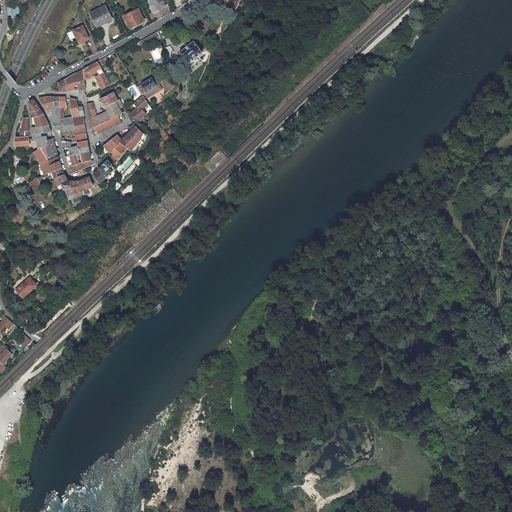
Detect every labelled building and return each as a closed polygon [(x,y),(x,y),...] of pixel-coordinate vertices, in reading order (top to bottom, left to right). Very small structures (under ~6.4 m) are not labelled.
[(147,0),(153,12),(165,6),(162,0),(147,0)] [(18,6),(6,7),(7,15),(18,15),(18,6)] [(112,21),(105,7),(91,14),(97,25),(105,21),(106,23),(112,21)] [(143,20),(137,10),(125,17),(130,27),(143,20)] [(90,39),(84,27),(75,31),(76,35),(80,44),(90,39)] [(168,37),(163,28),(157,32),(160,38),(161,41),(168,37)] [(137,40),(136,41),(140,49),(160,38),(157,32),(140,41),(139,41),(138,40),(137,40)] [(202,52),(194,41),(180,52),(182,55),(177,59),(184,67),(193,60),(195,63),(201,59),(198,55),(202,52)] [(83,70),(84,79),(89,78),(90,72),(91,72),(91,70),(95,67),(96,67),(96,68),(99,66),(100,66),(103,64),(101,60),(98,62),(83,70)] [(95,78),(101,89),(110,85),(103,72),(99,66),(96,68),(96,67),(95,67),(99,74),(99,75),(95,78)] [(83,70),(77,73),(79,90),(85,89),(84,79),(83,70)] [(73,91),(79,90),(77,73),(73,75),(58,84),(61,92),(73,91)] [(142,94),(160,84),(157,78),(158,77),(157,75),(137,87),(142,94)] [(187,89),(181,96),(186,101),(192,94),(187,89)] [(108,111),(97,117),(100,124),(117,115),(120,114),(121,113),(119,109),(115,102),(117,101),(113,93),(110,95),(102,99),(108,111)] [(132,105),(136,109),(130,115),(127,117),(133,121),(138,121),(139,120),(140,120),(152,109),(143,95),(143,96),(132,105)] [(60,97),(49,97),(39,99),(46,111),(52,109),(52,111),(54,124),(61,123),(61,122),(61,119),(60,106),(60,97)] [(78,107),(77,100),(73,99),(70,99),(70,108),(73,121),(74,124),(84,122),(84,116),(80,116),(78,107)] [(123,107),(119,99),(117,101),(115,102),(119,109),(123,107)] [(37,121),(38,127),(49,125),(44,114),(34,100),(29,102),(31,112),(32,111),(35,122),(37,121)] [(89,116),(89,117),(89,120),(97,117),(96,114),(95,110),(93,103),(87,104),(89,116)] [(100,124),(91,129),(94,134),(96,133),(97,135),(121,122),(117,115),(100,124)] [(89,120),(90,129),(91,129),(100,124),(97,117),(89,120)] [(65,127),(65,130),(72,129),(75,129),(75,128),(74,124),(73,121),(65,123),(65,122),(61,122),(61,123),(54,124),(53,124),(56,128),(61,128),(65,127)] [(42,133),(51,132),(51,130),(49,125),(38,127),(32,127),(33,139),(33,141),(37,140),(37,138),(43,137),(42,133)] [(72,138),(73,143),(87,140),(86,135),(84,127),(75,128),(75,129),(75,131),(76,137),(72,138)] [(133,130),(122,141),(121,139),(117,135),(104,146),(110,152),(111,152),(114,155),(113,157),(118,161),(129,148),(131,150),(132,149),(141,139),(143,134),(143,133),(136,127),(133,130)] [(131,129),(121,139),(122,141),(133,130),(131,129)] [(28,145),(29,145),(29,142),(29,139),(28,136),(21,137),(16,137),(15,146),(28,145)] [(47,145),(47,140),(46,136),(43,137),(37,138),(37,140),(38,149),(40,148),(47,145)] [(50,157),(56,154),(54,150),(56,150),(53,139),(47,140),(47,145),(48,152),(50,157)] [(88,147),(87,140),(73,143),(72,147),(78,146),(79,149),(88,147)] [(47,145),(40,148),(44,155),(46,159),(50,157),(48,152),(47,145)] [(78,146),(72,147),(70,155),(77,154),(78,156),(81,155),(80,154),(89,152),(88,147),(79,149),(78,146)] [(38,149),(33,152),(37,157),(44,155),(40,148),(38,149)] [(91,160),(89,152),(80,154),(81,155),(82,159),(82,162),(91,160)] [(70,155),(73,165),(77,164),(80,163),(79,160),(82,159),(81,155),(78,156),(77,154),(70,155)] [(44,155),(37,157),(40,164),(41,166),(43,165),(48,162),(48,161),(47,161),(46,159),(44,155)] [(60,161),(58,156),(51,159),(48,161),(48,162),(50,166),(60,161)] [(81,175),(84,173),(82,169),(92,165),(91,160),(82,162),(80,163),(77,164),(79,170),(81,175)] [(113,171),(115,168),(112,165),(108,160),(99,169),(97,171),(94,175),(99,184),(107,177),(113,172),(113,171)] [(50,166),(52,172),(62,168),(60,161),(50,166)] [(71,173),(73,173),(79,170),(77,164),(73,165),(69,166),(71,172),(71,173)] [(62,168),(52,172),(54,178),(58,177),(64,175),(63,173),(62,170),(62,168)] [(62,184),(64,189),(69,187),(71,186),(69,181),(68,181),(64,174),(64,175),(58,177),(61,184),(62,184)] [(93,186),(89,177),(79,182),(82,191),(93,186)] [(71,186),(69,187),(73,194),(78,192),(82,191),(79,182),(69,181),(71,186)] [(41,187),(40,184),(36,185),(33,187),(36,193),(43,190),(41,187)] [(78,195),(73,197),(74,199),(76,202),(86,198),(84,194),(80,195),(78,195)] [(36,285),(30,278),(17,290),(23,295),(28,291),(29,292),(36,285)] [(0,317),(3,320),(0,324),(0,331),(8,319),(2,313),(0,314),(0,317)] [(29,342),(26,337),(20,344),(24,348),(29,342)] [(0,367),(12,354),(2,345),(0,347),(0,367)]
